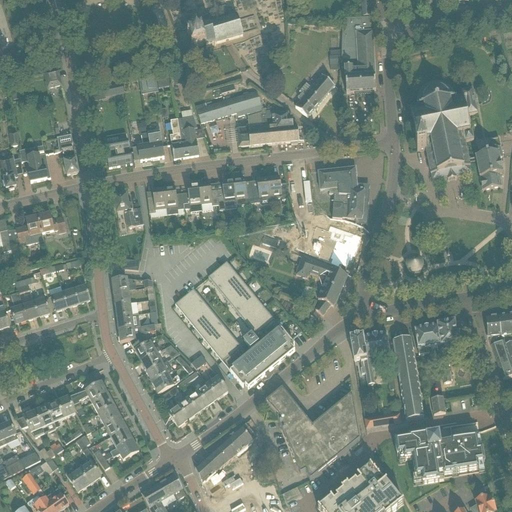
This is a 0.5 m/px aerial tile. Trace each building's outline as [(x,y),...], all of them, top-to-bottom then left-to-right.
[(437,0),(438,3),(449,0),(451,0),(454,8),(468,5),(467,0),(469,0),(437,0)] [(370,17),(369,4),(361,5),(362,18),(370,17)] [(237,18),(209,26),(199,29),(200,33),(190,36),(188,36),(187,38),(190,39),(193,47),(191,50),(193,51),(194,50),(196,52),(197,51),(198,50),(197,48),(205,46),(205,48),(243,37),(237,18)] [(341,65),(341,70),(344,70),(346,85),(346,95),(355,95),(355,97),(355,98),(374,97),(374,96),(374,94),(376,94),(375,93),(373,56),(371,19),(361,20),(342,21),(342,30),(341,52),(341,58),(341,65)] [(61,87),(58,72),(44,76),(48,90),(61,87)] [(173,78),(174,86),(183,85),(182,76),(173,78)] [(159,90),(170,88),(168,77),(157,79),(159,90)] [(301,103),(295,109),(308,119),(335,88),(322,77),(312,90),(306,85),(299,93),(302,95),(298,100),(301,103)] [(156,79),(139,82),(141,93),(158,90),(156,79)] [(417,108),(410,110),(413,127),(411,128),(413,136),(415,135),(417,143),(415,144),(417,153),(425,152),(430,177),(470,168),(469,164),(476,163),(475,158),(468,160),(465,143),(473,141),(472,132),(470,132),(468,124),(470,124),(468,117),(478,115),(473,91),(461,93),(462,99),(456,100),(456,99),(455,98),(455,96),(454,95),(454,94),(453,93),(452,92),(451,91),(450,90),(449,89),(448,88),(447,88),(446,87),(444,86),(443,86),(442,85),(440,85),(439,85),(438,85),(436,85),(435,85),(434,85),(432,85),(431,86),(430,86),(428,87),(427,87),(426,88),(425,89),(424,90),(423,91),(422,92),(421,92),(420,93),(420,94),(419,95),(419,96),(418,97),(418,98),(417,99),(417,100),(417,101),(417,103),(417,104),(417,105),(417,106),(417,107),(417,108)] [(120,86),(103,89),(105,97),(121,94),(120,86)] [(235,92),(234,86),(220,90),(222,96),(235,92)] [(251,118),(253,117),(263,114),(257,94),(204,110),(203,106),(196,108),(201,125),(237,114),(238,118),(250,115),(251,118)] [(266,114),(266,116),(262,116),(263,127),(263,131),(263,133),(292,130),(291,120),(288,120),(288,116),(280,117),(279,115),(274,115),(274,113),(266,114)] [(193,119),(178,121),(178,122),(183,152),(181,152),(182,161),(198,158),(196,144),(195,144),(193,131),(197,131),(193,119)] [(141,125),(139,126),(141,137),(143,136),(148,136),(145,122),(141,123),(141,125)] [(181,152),(183,152),(178,122),(170,123),(173,136),(170,137),(174,162),(182,161),(181,152)] [(238,136),(237,136),(238,149),(250,148),(299,144),(297,129),(292,130),(263,133),(263,131),(263,127),(238,130),(238,131),(238,136)] [(18,147),(17,136),(17,135),(14,136),(10,136),(11,148),(18,147)] [(141,137),(143,148),(138,149),(140,164),(152,162),(150,147),(148,136),(143,136),(141,137)] [(71,137),(57,140),(59,151),(60,154),(62,154),(67,177),(79,175),(76,160),(72,161),(71,154),(73,154),(72,146),(73,146),(71,137)] [(489,155),(475,158),(476,163),(482,192),(501,189),(499,176),(502,175),(499,159),(502,159),(498,140),(491,141),(488,147),(489,155)] [(106,156),(108,163),(109,170),(120,168),(120,169),(126,168),(126,167),(132,166),(130,152),(128,153),(128,151),(129,151),(128,142),(127,142),(107,146),(105,146),(106,155),(108,154),(108,156),(106,156)] [(162,145),(150,147),(152,162),(164,160),(162,150),(162,145)] [(50,181),(49,173),(45,156),(27,160),(30,173),(28,173),(30,185),(50,181)] [(8,162),(1,164),(4,179),(3,180),(4,183),(2,183),(3,189),(5,188),(6,191),(8,190),(9,192),(14,190),(14,189),(16,188),(14,181),(17,180),(14,164),(15,164),(13,158),(8,159),(8,162)] [(364,203),(364,192),(357,191),(355,170),(318,174),(320,192),(329,191),(328,196),(334,196),(332,221),(342,222),(342,220),(362,222),(363,208),(365,208),(365,203),(364,203)] [(280,180),(268,182),(270,200),(271,200),(281,199),(282,202),(288,201),(286,186),(280,186),(280,180)] [(245,182),(233,184),(235,202),(236,208),(247,207),(247,206),(253,206),(252,190),(246,191),(245,182)] [(258,189),(252,190),(253,206),(260,205),(260,207),(261,208),(271,207),(271,200),(270,200),(268,182),(257,183),(258,189)] [(223,191),(217,192),(218,208),(219,212),(237,210),(236,208),(235,202),(233,184),(222,185),(223,191)] [(210,186),(199,188),(202,214),(213,212),(212,208),(218,208),(217,192),(211,192),(210,186)] [(188,195),(182,196),(184,212),(190,211),(191,215),(202,214),(199,188),(187,189),(188,195)] [(184,212),(182,196),(176,197),(175,191),(164,192),(166,211),(167,218),(178,217),(177,213),(184,212)] [(166,211),(164,192),(152,193),(153,199),(147,200),(149,216),(156,215),(155,212),(166,211)] [(128,230),(144,227),(141,211),(132,212),(131,206),(128,206),(127,197),(114,199),(117,215),(124,213),(128,230)] [(58,232),(58,235),(66,234),(63,220),(51,223),(50,216),(38,219),(42,236),(58,232)] [(42,236),(38,219),(26,222),(28,229),(16,231),(8,233),(11,247),(15,246),(14,242),(19,241),(19,245),(26,243),(27,247),(44,243),(42,236)] [(304,226),(296,250),(340,269),(342,266),(348,268),(350,262),(352,263),(355,255),(356,255),(358,248),(359,246),(361,237),(358,236),(349,233),(348,233),(330,226),(328,232),(316,227),(315,229),(304,226)] [(251,231),(270,239),(274,228),(251,231)] [(11,247),(8,233),(7,233),(0,234),(0,235),(3,250),(4,252),(11,250),(11,247)] [(265,239),(262,246),(268,248),(270,241),(265,239)] [(405,259),(404,274),(422,275),(423,260),(405,259)] [(332,270),(310,263),(302,260),(296,276),(306,280),(309,273),(320,277),(319,279),(322,287),(320,290),(322,293),(318,301),(321,303),(315,312),(322,318),(330,307),(334,309),(348,277),(338,273),(332,270)] [(140,263),(132,262),(122,261),(121,271),(138,273),(140,263)] [(194,291),(175,307),(185,318),(194,329),(203,341),(212,352),(221,363),(230,373),(231,374),(238,383),(243,389),(245,387),(248,391),(262,379),(265,377),(265,376),(269,372),(270,373),(274,369),(295,352),(292,348),(294,347),(295,347),(291,342),(282,331),(273,320),(264,309),(255,298),(246,287),(237,276),(227,264),(209,279),(209,280),(261,344),(263,346),(263,347),(261,348),(259,346),(252,338),(245,344),(251,352),(249,354),(251,356),(249,358),(249,357),(248,358),(246,356),(194,292),(194,291)] [(127,281),(122,281),(112,283),(114,295),(128,293),(127,281)] [(86,288),(74,292),(79,307),(90,303),(86,288)] [(79,307),(74,292),(63,295),(67,310),(79,307)] [(130,306),(128,293),(114,295),(116,307),(130,306)] [(27,323),(22,308),(18,295),(10,298),(15,311),(11,312),(15,327),(27,323)] [(67,310),(63,295),(51,299),(53,304),(56,314),(67,310)] [(50,316),(47,306),(45,301),(34,304),(38,319),(50,316)] [(38,319),(34,304),(22,308),(27,323),(38,319)] [(130,306),(116,307),(117,320),(132,318),(130,306)] [(0,331),(10,329),(7,319),(5,314),(0,315),(0,331)] [(511,316),(500,318),(502,337),(511,336),(511,316)] [(132,318),(117,320),(119,332),(138,329),(140,329),(138,317),(132,318)] [(502,337),(500,318),(486,319),(487,339),(488,339),(503,382),(511,378),(511,366),(504,343),(502,344),(502,337)] [(439,327),(414,331),(418,357),(429,355),(428,350),(438,349),(444,386),(451,384),(451,382),(452,381),(450,374),(449,374),(448,367),(449,367),(448,359),(447,359),(445,351),(458,349),(454,324),(448,326),(447,324),(445,323),(440,323),(440,324),(439,326),(439,327)] [(138,329),(119,332),(121,344),(129,343),(133,349),(144,343),(141,339),(140,336),(155,334),(154,327),(140,329),(138,329)] [(369,360),(370,360),(380,358),(381,366),(391,364),(386,336),(368,339),(363,340),(365,353),(366,357),(366,360),(369,360)] [(363,338),(350,340),(354,363),(360,362),(361,369),(360,370),(361,376),(365,376),(365,377),(369,376),(370,387),(374,386),(370,360),(369,360),(366,360),(366,357),(365,353),(363,340),(363,338)] [(153,340),(144,343),(133,349),(141,364),(157,356),(161,354),(160,352),(156,351),(155,352),(151,345),(155,343),(153,340)] [(411,343),(410,340),(393,343),(393,346),(391,346),(392,353),(394,353),(406,422),(424,419),(412,350),(414,349),(413,342),(411,343)] [(157,356),(141,364),(146,375),(163,366),(157,356)] [(202,358),(191,366),(196,372),(206,365),(202,358)] [(183,369),(187,367),(179,359),(176,362),(183,369)] [(163,366),(146,375),(152,386),(168,377),(173,375),(167,364),(163,366)] [(187,367),(183,369),(189,377),(193,374),(187,367)] [(195,374),(187,380),(190,384),(198,378),(195,374)] [(209,378),(213,383),(207,387),(218,402),(228,395),(214,375),(209,378)] [(168,377),(152,386),(158,396),(174,388),(179,384),(176,379),(173,381),(173,382),(171,383),(168,377)] [(187,380),(180,386),(182,390),(190,384),(187,380)] [(102,385),(86,393),(76,397),(76,399),(77,399),(79,403),(88,398),(92,405),(108,397),(102,385)] [(207,387),(197,394),(208,409),(218,402),(207,387)] [(175,389),(168,394),(171,399),(179,394),(175,389)] [(168,394),(159,400),(162,405),(171,399),(168,394)] [(197,394),(187,401),(198,416),(208,409),(197,394)] [(108,397),(92,405),(98,417),(114,408),(108,397)] [(443,398),(431,400),(434,417),(446,415),(443,398)] [(484,398),(473,400),(475,408),(485,406),(484,398)] [(57,404),(64,421),(75,416),(68,399),(67,400),(68,400),(57,405),(57,404)] [(77,399),(76,399),(71,401),(76,413),(82,411),(79,403),(77,399)] [(198,416),(187,401),(178,408),(188,423),(198,416)] [(46,409),(55,431),(60,429),(58,424),(64,421),(57,404),(56,404),(57,405),(46,409)] [(120,419),(114,408),(98,417),(104,428),(120,419)] [(178,408),(176,409),(168,415),(170,418),(174,424),(178,430),(188,423),(178,408)] [(35,414),(44,436),(55,432),(55,431),(46,409),(45,409),(46,410),(35,414)] [(82,411),(76,413),(79,419),(85,417),(82,411)] [(24,418),(23,419),(31,436),(34,441),(44,436),(35,414),(34,414),(35,414),(24,419),(24,418)] [(400,415),(380,419),(382,428),(401,425),(400,415)] [(170,418),(163,423),(166,429),(174,424),(170,418)] [(126,431),(120,419),(104,428),(110,440),(126,431)] [(11,424),(0,428),(0,430),(5,441),(7,446),(18,441),(11,424)] [(451,436),(479,434),(478,425),(451,427),(451,436)] [(241,429),(219,449),(195,471),(201,486),(253,443),(257,439),(246,426),(241,429)] [(126,431),(110,440),(116,451),(133,442),(126,431)] [(79,433),(71,438),(74,442),(82,436),(79,433)] [(408,442),(395,444),(397,459),(403,458),(404,462),(412,461),(416,480),(422,479),(423,486),(439,483),(438,475),(443,474),(443,477),(451,475),(451,476),(452,476),(452,474),(451,474),(451,471),(457,470),(458,473),(457,473),(458,475),(458,474),(479,471),(478,465),(484,464),(482,451),(479,451),(476,438),(450,443),(451,445),(440,447),(439,438),(428,440),(428,437),(408,441),(408,442)] [(74,442),(71,438),(63,443),(66,447),(74,442)] [(81,441),(86,449),(90,446),(85,438),(81,441)] [(86,449),(81,441),(76,444),(83,454),(87,461),(92,457),(86,449)] [(133,442),(116,451),(110,455),(113,460),(119,457),(123,463),(139,454),(133,442)] [(61,449),(53,454),(56,458),(64,452),(61,449)] [(51,451),(47,454),(44,450),(39,454),(46,464),(51,461),(56,458),(53,454),(51,451)] [(98,462),(103,459),(99,453),(94,456),(98,462)] [(25,471),(26,471),(41,463),(36,456),(21,464),(23,467),(25,471)] [(110,469),(103,459),(98,462),(105,473),(110,469)] [(51,461),(46,464),(53,474),(58,470),(51,461)] [(53,474),(46,464),(40,468),(47,478),(53,474)] [(100,481),(95,472),(90,465),(79,473),(89,488),(100,481)] [(23,467),(17,470),(11,473),(13,477),(25,471),(23,467)] [(318,509),(319,511),(395,511),(398,510),(403,506),(403,505),(402,505),(399,501),(388,487),(386,485),(387,485),(386,484),(384,486),(382,483),(383,483),(373,470),(370,467),(369,468),(365,472),(358,477),(357,478),(360,482),(357,484),(355,482),(348,488),(347,486),(341,491),(343,493),(336,498),(337,500),(334,503),(331,499),(330,500),(321,507),(319,509),(318,509)] [(6,468),(0,471),(0,483),(4,482),(11,478),(11,476),(9,474),(6,468)] [(79,473),(73,477),(70,472),(65,475),(73,487),(78,495),(89,488),(79,473)] [(30,476),(23,482),(34,498),(36,496),(37,497),(41,503),(31,510),(31,511),(54,511),(46,500),(46,499),(36,486),(30,476)] [(186,498),(175,478),(141,497),(150,511),(166,511),(161,504),(174,497),(177,503),(186,498)] [(11,482),(5,485),(10,493),(16,489),(11,482)] [(301,497),(297,489),(282,497),(286,504),(301,497)] [(46,499),(46,500),(54,511),(61,511),(69,507),(58,491),(46,499)] [(478,511),(495,511),(491,499),(487,501),(487,500),(475,504),(478,511)]
